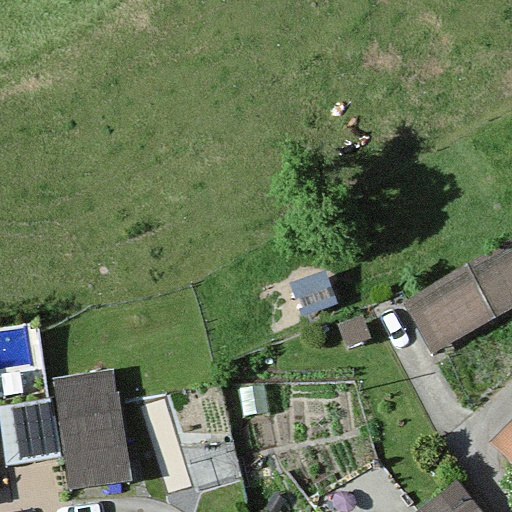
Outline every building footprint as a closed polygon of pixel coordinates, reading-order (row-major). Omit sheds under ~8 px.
[(511,308),(511,256),(400,315),(421,356),(511,308)] [(107,381),(55,389),(71,492),(123,484),(107,381)] [(53,465),(49,412),(0,415),(0,452),(1,469),(53,465)] [(511,435),(484,463),(511,491),(511,435)] [(468,511),(453,494),(433,511),(468,511)]
